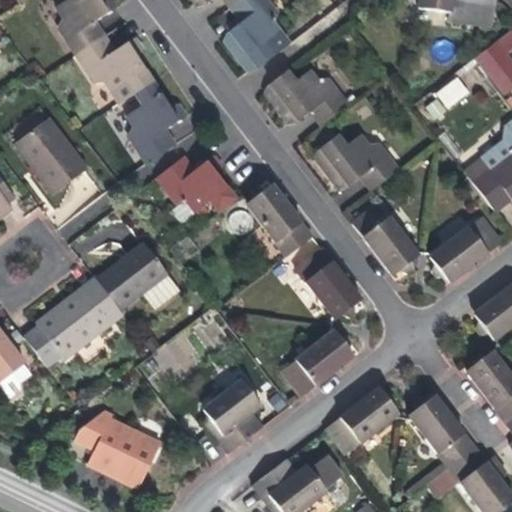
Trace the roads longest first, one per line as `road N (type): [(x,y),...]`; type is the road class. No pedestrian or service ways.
road 1 (residential): [(157,0),(413,334)]
road 2 (residential): [(413,334),(228,479),(198,511)]
road 3 (residential): [(0,291),(40,284),(59,262),(53,246),(26,243),(0,274)]
road 4 (residential): [(511,259),(413,334)]
road 5 (residential): [(488,430),(413,334)]
